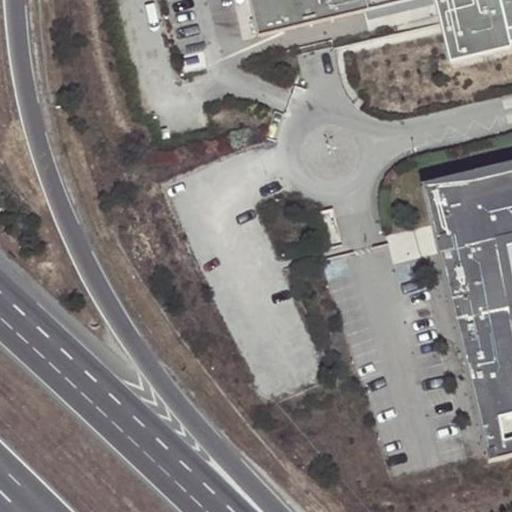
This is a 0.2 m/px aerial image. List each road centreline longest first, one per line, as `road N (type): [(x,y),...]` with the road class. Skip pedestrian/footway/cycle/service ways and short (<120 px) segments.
road 1 (motorway): [(278,511),(181,406),(103,295),(62,210),(29,98),(15,0)]
road 2 (motorway): [(220,511),(0,307)]
road 3 (residential): [(373,138),(346,111),(327,108),(294,128),(289,147),(302,178),(337,193),(356,185),(373,151)]
road 4 (residential): [(511,105),(373,138)]
